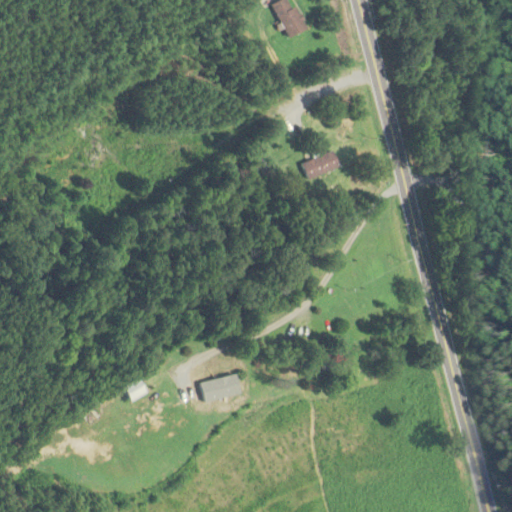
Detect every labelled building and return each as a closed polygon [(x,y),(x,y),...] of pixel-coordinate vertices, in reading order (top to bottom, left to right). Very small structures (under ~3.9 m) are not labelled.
[(303,22),(277,0),(275,0),(264,13),(291,36),(303,22)] [(44,169),(56,184),(89,156),(76,141),(44,169)] [(297,164),(303,181),(335,169),(329,152),(297,164)] [(304,370),(323,365),(319,348),(299,354),(304,370)] [(197,373),(225,407),(240,394),(212,360),(197,373)] [(141,395),(134,381),(119,389),(126,403),(141,395)]
